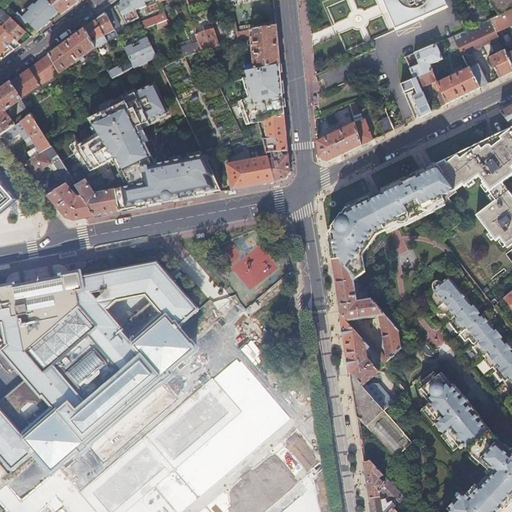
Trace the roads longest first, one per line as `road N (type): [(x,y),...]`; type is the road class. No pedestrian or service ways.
road 1 (residential): [(303,186),(349,511)]
road 2 (tertiary): [(58,243),(279,199),(303,186)]
road 3 (tertiary): [(303,186),(511,87)]
road 4 (tertiary): [(303,186),(287,0)]
road 5 (residential): [(0,77),(104,0)]
